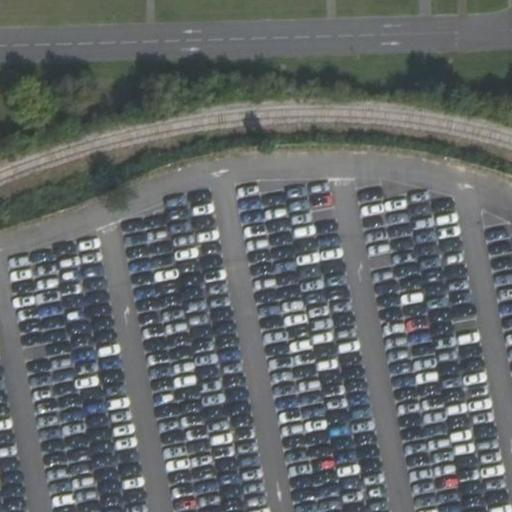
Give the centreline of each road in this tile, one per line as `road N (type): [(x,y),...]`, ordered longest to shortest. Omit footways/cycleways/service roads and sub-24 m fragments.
road 1 (unknown): [(347,168),(407,511)]
road 2 (unknown): [(236,175),(291,511)]
road 3 (unknown): [(15,245),(61,511)]
